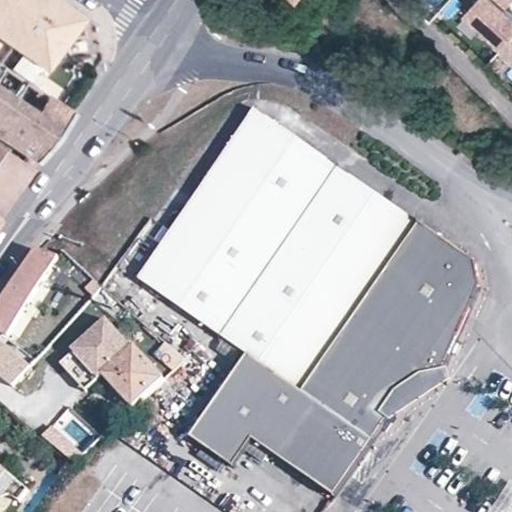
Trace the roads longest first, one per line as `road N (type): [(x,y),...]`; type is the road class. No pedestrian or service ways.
road 1 (primary): [(161,38),(0,251)]
road 2 (unclassified): [(397,0),(511,113)]
